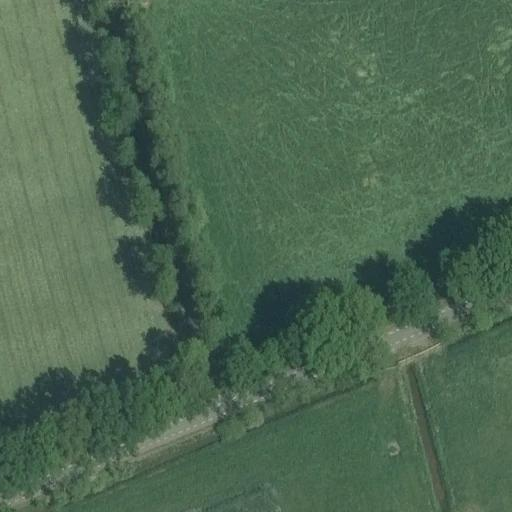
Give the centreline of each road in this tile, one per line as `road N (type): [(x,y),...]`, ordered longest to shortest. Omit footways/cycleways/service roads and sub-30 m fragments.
road 1 (tertiary): [(0,506),(511,288)]
road 2 (track): [(214,412),(119,0)]
